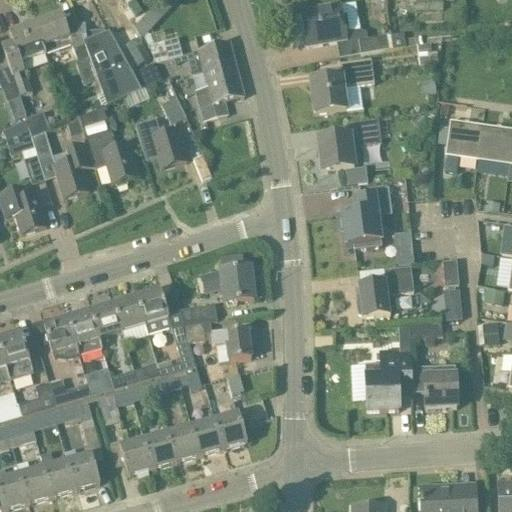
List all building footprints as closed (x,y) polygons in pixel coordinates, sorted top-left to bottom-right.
[(340,9),(301,15),(307,51),(346,44),(340,9)] [(160,18),(151,10),(144,18),(153,26),(160,18)] [(85,48),(84,45),(78,28),(67,32),(62,17),(36,27),(46,57),(72,48),(78,64),(76,65),(84,87),(98,82),(86,48),(85,48)] [(46,57),(36,27),(34,27),(31,25),(28,24),(25,25),(22,28),(22,32),(9,36),(15,53),(4,56),(19,100),(33,96),(25,72),(23,73),(21,67),(46,57)] [(110,36),(84,45),(85,48),(86,48),(98,82),(107,107),(141,92),(110,36)] [(404,36),(390,39),(392,52),(406,50),(404,36)] [(386,39),(368,42),(359,44),(361,57),(389,53),(386,39)] [(156,64),(157,67),(176,62),(183,60),(178,41),(148,49),(157,64),(156,64)] [(140,42),(126,50),(138,70),(151,63),(140,42)] [(237,74),(230,46),(199,55),(199,56),(189,58),(194,78),(204,75),(206,82),(237,74)] [(429,67),(428,55),(418,57),(420,69),(429,67)] [(0,81),(1,82),(9,104),(19,100),(4,56),(0,57),(0,81)] [(311,85),(315,118),(347,113),(344,91),(374,87),(371,63),(341,67),(343,81),(311,85)] [(237,74),(206,82),(209,92),(196,96),(205,127),(228,121),(225,106),(245,101),(237,74)] [(177,100),(160,106),(167,126),(184,119),(177,100)] [(66,113),(70,126),(78,122),(79,121),(73,109),(66,113)] [(80,123),(86,144),(111,135),(104,112),(80,123)] [(350,138),(318,142),(323,175),(354,171),(352,151),(381,147),(378,122),(349,126),(350,138)] [(478,162),(483,129),(451,124),(446,158),(478,162)] [(510,167),(511,152),(511,132),(483,129),(478,162),(510,167)] [(28,131),(6,142),(11,160),(36,152),(32,139),(28,131)] [(177,133),(151,140),(161,174),(187,166),(177,133)] [(32,139),(36,152),(39,164),(52,160),(45,135),(32,139)] [(102,155),(106,167),(113,189),(116,188),(118,191),(128,188),(128,184),(138,181),(128,147),(102,155)] [(94,171),(87,148),(66,154),(69,165),(54,170),(64,203),(90,196),(83,174),(94,171)] [(0,198),(0,202),(6,222),(16,219),(22,239),(47,231),(37,197),(28,200),(25,191),(0,198)] [(392,218),(388,191),(354,196),(357,215),(341,217),(345,249),(353,248),(354,253),(381,250),(378,220),(392,218)] [(414,268),(411,235),(393,237),(397,270),(414,268)] [(481,267),(492,269),(494,259),(482,257),(481,267)] [(443,265),(445,290),(458,288),(456,264),(443,265)] [(251,271),(221,274),(221,273),(201,279),(205,296),(223,291),(225,307),(255,304),(251,271)] [(354,309),(355,318),(360,319),(360,320),(359,321),(359,322),(390,318),(388,298),(414,295),(411,271),(390,273),(391,286),(355,290),(355,291),(358,291),(359,300),(357,301),(358,307),(354,309)] [(137,300),(146,328),(149,339),(172,332),(169,320),(161,293),(137,300)] [(146,328),(137,300),(114,307),(123,335),(146,328)] [(123,335),(114,307),(91,314),(100,342),(123,335)] [(181,318),(185,330),(209,327),(218,326),(218,313),(181,318)] [(100,342),(91,314),(68,321),(77,349),(80,359),(102,352),(100,342)] [(77,349),(68,321),(45,328),(53,356),(65,353),(68,362),(79,359),(76,349),(77,349)] [(442,324),(419,327),(419,343),(443,341),(442,324)] [(209,327),(185,330),(190,346),(212,344),(212,351),(226,349),(229,365),(252,362),(248,333),(225,336),(209,337),(209,327)] [(410,327),(401,328),(402,355),(411,355),(410,327)] [(21,335),(0,341),(0,346),(11,383),(34,377),(21,335)] [(196,369),(187,341),(176,345),(182,366),(159,372),(161,379),(196,369)] [(11,383),(0,346),(0,383),(1,386),(10,383),(10,384),(11,383)] [(411,355),(402,355),(381,356),(382,367),(366,368),(368,414),(399,413),(398,389),(412,388),(412,370),(411,355)] [(115,393),(111,380),(106,363),(98,365),(101,374),(86,378),(88,387),(92,399),(115,393)] [(413,396),(425,395),(426,412),(457,411),(456,369),(412,370),(412,388),(413,396)] [(138,386),(148,383),(144,371),(135,374),(138,386)] [(138,386),(135,374),(111,380),(115,393),(138,386)] [(202,391),(201,386),(197,374),(185,378),(188,388),(190,395),(191,395),(202,391)] [(228,380),(226,381),(231,399),(243,395),(238,377),(228,380)] [(164,397),(181,393),(180,390),(178,380),(160,385),(164,397)] [(63,383),(50,386),(57,410),(92,399),(88,387),(66,394),(63,383)] [(57,410),(50,386),(36,390),(39,401),(18,407),(22,420),(30,417),(57,410)] [(137,392),(141,404),(157,399),(154,387),(137,392)] [(97,404),(101,415),(117,410),(134,406),(131,394),(97,404)] [(0,426),(22,420),(18,407),(16,401),(0,405),(0,426)] [(93,431),(95,430),(88,406),(61,414),(64,426),(80,421),(82,424),(84,433),(93,431)] [(58,428),(54,416),(37,421),(41,432),(58,428)] [(214,423),(223,454),(247,447),(239,416),(214,423)] [(223,454),(214,423),(202,426),(199,417),(189,419),(192,429),(191,429),(200,460),(223,454)] [(37,444),(34,434),(31,423),(14,428),(19,449),(37,444)] [(200,460),(191,429),(168,436),(176,467),(200,460)] [(7,430),(0,431),(0,444),(10,441),(7,430)] [(145,442),(153,473),(176,467),(168,436),(145,442)] [(145,442),(120,449),(129,480),(153,473),(145,442)] [(75,495),(100,488),(92,457),(67,464),(75,495)] [(75,495),(67,464),(44,470),(52,502),(75,495)] [(52,502),(44,470),(21,477),(29,508),(52,502)] [(14,511),(29,508),(21,477),(0,482),(0,492),(5,511),(14,511)] [(511,511),(511,486),(498,487),(499,511),(511,511)] [(475,511),(474,489),(422,491),(423,511),(475,511)]
